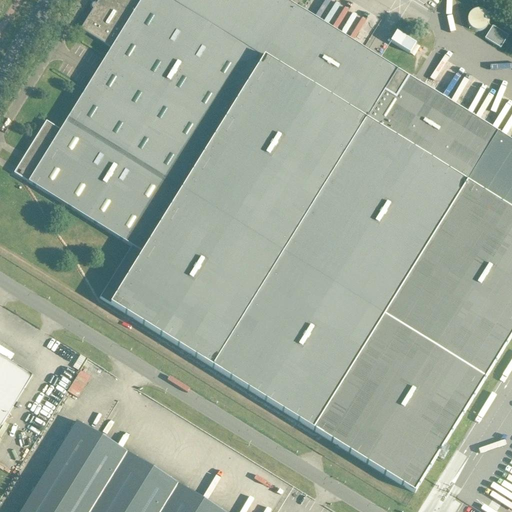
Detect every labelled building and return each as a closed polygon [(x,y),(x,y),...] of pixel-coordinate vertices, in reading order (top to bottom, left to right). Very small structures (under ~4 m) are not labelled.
[(46,122),(14,174),(132,247),(100,298),(182,350),(313,431),(338,446),(414,494),(511,337),(511,141),(284,0),(99,0),(96,5),(95,4),(93,5),(92,5),(92,7),(92,9),(93,10),(81,30),(112,49),(61,131),(46,122)] [(468,19),(468,22),(468,25),(469,27),(471,29),(474,31),(477,32),(480,32),(483,31),(485,30),(487,27),(488,25),(489,22),(489,19),(488,16),(486,14),(484,12),(481,11),(478,10),(475,11),(473,12),(470,14),(469,16),(468,19)] [(492,27),(485,39),(500,49),(508,36),(492,27)] [(416,45),(396,33),(391,42),(410,54),(416,45)] [(0,355),(0,427),(33,376),(0,355)] [(221,511),(77,422),(20,511),(221,511)]
